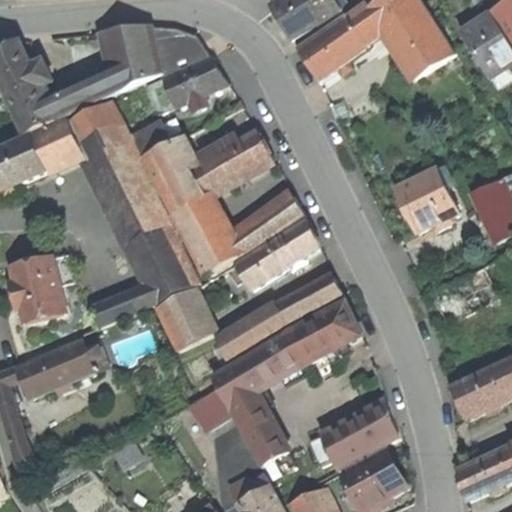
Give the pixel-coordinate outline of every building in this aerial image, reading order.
[(285,28),(294,42),(343,12),(335,0),(292,0),(275,11),(285,28)] [(420,0),(389,0),(372,12),(387,34),(410,69),(418,82),(458,56),(420,0)] [(511,4),(495,15),(511,43),(511,4)] [(369,8),(351,20),(369,46),(387,34),(372,12),(369,8)] [(480,24),(464,34),(492,80),(495,78),(511,69),(511,68),(511,43),(495,15),(480,24)] [(351,20),(301,52),(313,70),(322,83),(372,51),(369,46),(351,20)] [(110,35),(119,73),(124,96),(167,77),(155,30),(110,35)] [(177,31),(155,30),(167,77),(167,79),(183,72),(181,65),(189,62),(192,68),(213,59),(203,40),(177,31)] [(0,53),(0,71),(31,138),(61,125),(51,103),(25,44),(6,51),(0,53)] [(215,62),(182,75),(194,103),(206,98),(231,87),(224,76),(215,62)] [(511,82),(511,71),(511,69),(495,78),(501,89),(511,82)] [(124,96),(119,73),(86,87),(96,109),(124,96)] [(193,104),(194,103),(182,75),(167,82),(179,110),(193,104)] [(163,117),(179,110),(167,82),(151,89),(163,117)] [(86,87),(51,103),(61,125),(96,109),(86,87)] [(211,109),(206,98),(194,103),(193,104),(197,115),(211,109)] [(74,124),(85,146),(128,125),(117,103),(74,124)] [(70,161),(87,153),(83,146),(85,146),(74,124),(73,122),(37,139),(53,173),(72,164),(70,161)] [(87,153),(121,226),(166,205),(128,125),(85,146),(83,146),(87,153)] [(139,140),(149,160),(174,147),(166,125),(139,140)] [(208,165),(196,172),(211,200),(277,162),(268,147),(261,135),(242,146),(238,140),(204,159),(208,165)] [(0,198),(53,173),(37,139),(0,156),(0,198)] [(180,144),(174,147),(149,160),(165,189),(196,172),(180,144)] [(446,169),(399,193),(411,216),(421,236),(434,230),(437,235),(453,227),(450,221),(463,214),(452,192),(457,190),(446,169)] [(211,200),(196,172),(165,189),(177,218),(211,202),(211,200)] [(482,193),(477,196),(501,245),(511,239),(511,196),(505,182),(489,190),(482,193)] [(480,188),(482,193),(489,190),(486,185),(480,188)] [(296,199),(233,242),(244,261),(308,219),(296,199)] [(233,242),(211,202),(177,218),(210,281),(244,261),(233,242)] [(129,246),(150,293),(157,307),(203,286),(189,256),(190,256),(166,205),(121,226),(131,245),(129,246)] [(311,224),(258,256),(275,283),(324,251),(317,237),(311,224)] [(258,256),(239,267),(256,294),(275,283),(258,256)] [(511,258),(487,270),(498,294),(511,286),(511,258)] [(57,261),(17,272),(21,286),(28,311),(32,326),(72,316),(57,261)] [(441,313),(448,328),(502,303),(498,294),(487,270),(433,296),(441,313)] [(282,309),(292,329),(347,299),(337,279),(282,309)] [(23,313),(28,311),(21,286),(17,287),(20,300),(23,313)] [(198,292),(161,310),(182,354),(219,336),(198,292)] [(103,331),(157,307),(150,293),(96,314),(103,331)] [(349,305),(287,340),(306,372),(366,339),(358,322),(349,305)] [(293,332),(292,329),(282,309),(225,349),(233,367),(293,332)] [(218,380),(235,410),(259,397),(306,372),(287,340),(218,380)] [(41,362),(22,370),(27,387),(35,402),(101,376),(89,343),(41,362)] [(511,402),(511,364),(455,391),(463,409),(470,422),(511,402)] [(22,370),(0,378),(0,393),(19,461),(26,479),(46,471),(18,391),(27,387),(22,370)] [(194,408),(209,432),(236,416),(221,392),(194,408)] [(259,397),(235,410),(259,455),(281,443),(259,397)] [(392,407),(371,418),(388,449),(404,440),(392,407)] [(167,427),(186,458),(212,442),(193,411),(167,427)] [(327,441),(344,472),(388,449),(371,418),(327,441)] [(140,443),(120,454),(131,474),(151,464),(140,443)] [(378,467),(350,480),(358,499),(361,505),(414,481),(406,466),(399,449),(375,460),(378,467)] [(511,451),(463,474),(467,490),(471,504),(511,485),(511,451)] [(0,502),(12,497),(0,452),(0,502)] [(327,487),(329,492),(336,507),(358,499),(350,480),(348,476),(327,487)] [(233,489),(243,506),(261,496),(251,479),(233,489)] [(243,506),(245,511),(288,511),(275,488),(261,496),(243,506)] [(294,506),(296,511),(338,511),(336,507),(329,492),(294,506)]
